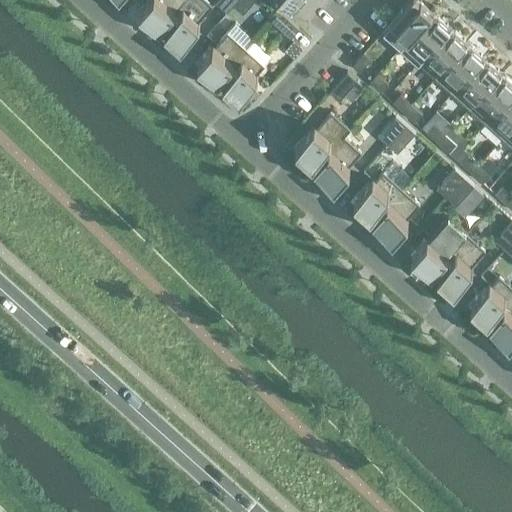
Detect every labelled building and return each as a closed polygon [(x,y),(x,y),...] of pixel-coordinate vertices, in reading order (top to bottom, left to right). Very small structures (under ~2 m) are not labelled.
[(151,20),(159,26),(182,0),(145,0),(138,9),(150,20),(151,20)] [(207,0),(182,0),(159,26),(160,27),(162,25),(167,30),(165,32),(166,34),(167,33),(181,46),(194,32),(193,31),(200,23),(198,21),(213,5),(207,0)] [(254,0),(236,0),(233,4),(243,13),(254,0)] [(281,0),(291,9),(299,0),(281,0)] [(384,30),(401,46),(432,11),(421,1),(421,2),(418,0),(410,0),(402,9),(401,10),(384,30)] [(279,10),(270,20),(290,37),(299,28),(279,10)] [(432,11),(401,46),(418,61),(449,26),(438,17),(432,12),(433,12),(432,11)] [(449,26),(418,61),(435,76),(466,42),(455,32),(455,33),(449,28),(450,27),(449,26)] [(210,72),(218,79),(246,47),(228,31),(215,45),(213,44),(211,47),(209,45),(208,47),(209,47),(196,61),(209,73),(210,72)] [(258,75),(257,74),(271,57),(252,40),(246,47),(218,79),(220,77),(226,82),(223,85),(224,86),(225,85),(240,98),(252,84),(251,84),(258,75)] [(466,42),(435,76),(452,91),(483,57),(472,47),(472,48),(466,43),(467,42),(466,42)] [(371,57),(364,51),(352,64),(359,71),(371,57)] [(483,57),(452,91),(469,107),(500,72),(489,62),(489,63),(483,58),(484,57),(483,57)] [(347,70),(329,90),(339,99),(357,79),(347,70)] [(500,72),(469,107),(486,122),(511,92),(511,82),(506,78),(500,73),(501,73),(500,72)] [(387,83),(376,73),(370,80),(381,90),(387,83)] [(511,92),(486,122),(503,137),(511,127),(511,92)] [(393,101),(404,111),(410,104),(399,94),(393,101)] [(421,114),(410,104),(404,111),(415,121),(421,114)] [(314,166),(315,166),(350,128),(331,111),(316,127),(314,125),(307,133),(306,132),(293,146),(308,160),(307,160),(308,161),(311,159),(316,164),(314,166)] [(378,134),(388,143),(405,123),(396,114),(378,134)] [(415,132),(405,123),(388,143),(397,151),(415,132)] [(427,131),(438,141),(444,134),(433,124),(427,131)] [(511,127),(503,137),(511,145),(511,127)] [(350,128),(315,166),(323,173),(322,174),(335,186),(348,172),(349,171),(348,169),(350,167),(349,166),(362,151),(344,135),(350,128)] [(455,144),(444,134),(438,141),(449,151),(455,144)] [(460,161),(472,172),(478,165),(467,154),(460,161)] [(434,184),(445,194),(463,174),(452,164),(434,184)] [(489,175),(478,165),(472,172),(483,181),(489,175)] [(373,218),(401,187),(383,170),(375,179),(373,178),(365,186),(364,185),(352,199),(366,212),(367,214),(369,211),(375,216),(373,218)] [(474,184),(463,174),(445,194),(456,204),(474,184)] [(495,192),(506,202),(511,195),(501,185),(495,192)] [(401,187),(373,218),(381,226),(381,227),(393,238),(406,224),(407,224),(408,223),(406,222),(408,219),(407,218),(420,204),(401,187)] [(424,264),(432,271),(467,232),(448,216),(429,238),(428,236),(425,239),(424,238),(423,239),(411,253),(423,265),(424,264)] [(511,220),(495,239),(505,248),(511,240),(511,220)] [(467,232),(432,271),(433,272),(435,270),(440,275),(438,277),(439,278),(454,291),(467,277),(466,276),(473,268),(471,266),(486,249),(467,232)] [(490,323),(511,299),(511,286),(499,275),(491,284),(489,282),(482,290),(481,289),(468,304),(483,317),(482,317),(483,318),(486,316),(491,321),(490,323)] [(511,299),(490,323),(498,330),(497,331),(510,343),(511,340),(511,299)]
